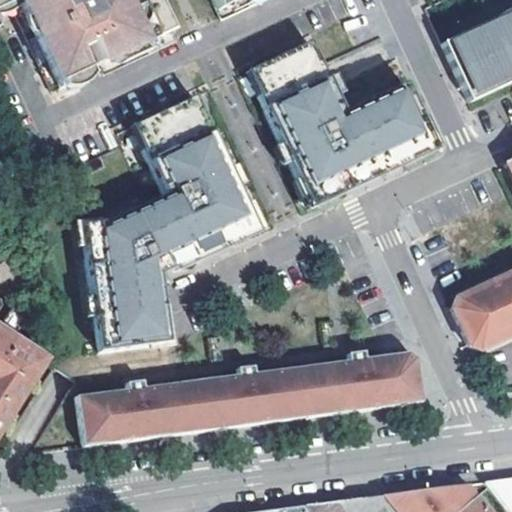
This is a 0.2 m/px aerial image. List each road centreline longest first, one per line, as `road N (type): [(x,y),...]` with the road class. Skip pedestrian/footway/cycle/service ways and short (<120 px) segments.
road 1 (tertiary): [(473,447),(40,511)]
road 2 (residential): [(297,0),(42,117),(18,68)]
road 3 (residential): [(473,447),(470,424),(372,204)]
road 4 (residential): [(372,204),(164,295)]
road 5 (residential): [(387,0),(465,163)]
